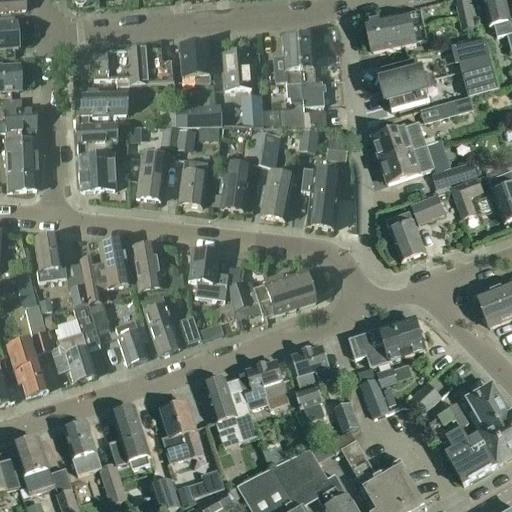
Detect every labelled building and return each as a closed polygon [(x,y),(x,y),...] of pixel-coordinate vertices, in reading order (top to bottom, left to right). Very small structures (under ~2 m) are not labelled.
[(0,0),(0,15),(25,13),(23,0),(0,0)] [(70,0),(71,7),(74,7),(77,10),(83,9),(86,6),(98,5),(97,0),(70,0)] [(453,3),(460,34),(473,32),(466,0),(453,3)] [(511,24),(510,25),(504,0),(481,0),(489,30),(494,29),(497,41),(507,38),(511,56),(511,55),(511,24)] [(366,26),(370,41),(424,30),(421,15),(409,18),(409,17),(366,26)] [(0,53),(18,52),(17,47),(19,45),(18,40),(16,39),(15,26),(0,27),(0,53)] [(427,44),(424,30),(370,41),(373,56),(415,47),(427,44)] [(312,40),(297,41),(302,111),(323,109),(321,87),(315,88),(314,74),(315,74),(312,40)] [(283,61),(273,61),(275,87),(285,87),(286,90),(287,102),(289,102),(290,114),(279,115),(280,134),(303,134),(303,132),(303,116),(302,111),(297,41),(282,42),(283,61)] [(485,43),(453,50),(456,66),(460,65),(470,101),(498,93),(485,43)] [(207,49),(179,51),(181,82),(195,81),(195,89),(210,88),(207,49)] [(129,90),(153,89),(173,88),(171,66),(162,67),(161,54),(145,55),(144,55),(126,56),(125,56),(115,57),(116,84),(128,83),(129,90)] [(248,56),(222,59),(225,95),(251,93),(248,56)] [(73,59),(73,63),(74,83),(93,82),(94,85),(116,84),(115,57),(105,58),(105,57),(73,59)] [(381,85),(384,96),(434,82),(433,76),(422,77),(421,74),(420,74),(417,64),(380,74),(383,84),(381,85)] [(0,95),(19,94),(19,84),(21,82),(20,75),(18,73),(18,70),(0,71),(0,69),(0,95)] [(436,88),(434,82),(384,96),(387,107),(389,106),(392,116),(429,106),(426,96),(427,96),(426,92),(436,88)] [(215,108),(213,89),(202,90),(204,109),(215,108)] [(125,96),(74,97),(75,121),(91,120),(91,123),(108,122),(107,120),(126,119),(125,96)] [(241,101),(242,121),(261,120),(260,100),(241,101)] [(474,115),(470,101),(420,114),(424,128),(474,115)] [(216,110),(175,114),(175,131),(218,132),(216,110)] [(0,136),(5,136),(20,136),(35,135),(33,113),(4,114),(4,126),(0,126),(0,136)] [(324,115),(303,116),(303,132),(326,131),(324,115)] [(404,131),(372,142),(380,165),(423,150),(427,149),(419,126),(415,127),(404,131)] [(77,150),(112,148),(116,148),(115,129),(76,132),(77,150)] [(161,143),(177,145),(178,134),(163,132),(161,143)] [(35,135),(20,136),(23,195),(37,194),(40,190),(37,145),(35,145),(35,135)] [(315,135),(303,135),(302,155),(315,156),(315,135)] [(20,136),(5,136),(6,146),(4,146),(7,196),(23,195),(20,136)] [(260,171),(265,139),(251,137),(246,168),(260,171)] [(279,141),(265,139),(260,171),(274,173),(279,141)] [(347,147),(331,146),(329,163),(345,165),(347,147)] [(112,148),(77,150),(79,193),(83,196),(115,195),(113,159),(112,159),(112,148)] [(423,150),(380,165),(388,188),(419,177),(431,173),(434,172),(427,149),(423,150)] [(165,162),(142,159),(140,171),(139,171),(135,202),(160,206),(164,174),(165,162)] [(207,168),(183,165),(182,177),(181,177),(177,208),(202,211),(206,180),(206,179),(207,168)] [(436,192),(476,179),(472,166),(432,179),(436,192)] [(250,173),(226,170),(224,181),(223,183),(221,182),(218,197),(221,197),(219,213),(244,217),(249,186),(248,186),(250,173)] [(511,175),(510,170),(486,178),(493,196),(492,197),(503,227),(511,224),(511,175)] [(292,182),(269,178),(266,190),(265,190),(265,191),(263,191),(260,204),(262,205),(259,221),(284,226),(290,194),(292,182)] [(306,230),(333,234),(337,199),(336,199),(338,182),(306,178),(303,196),(310,197),(306,230)] [(461,222),(476,217),(469,201),(482,196),(477,182),(450,192),(461,222)] [(409,210),(417,230),(444,219),(436,199),(409,210)] [(401,266),(426,257),(414,226),(413,226),(409,216),(386,225),(390,235),(389,236),(401,266)] [(57,241),(54,241),(34,244),(38,276),(39,276),(40,286),(49,285),(49,286),(66,283),(65,273),(66,273),(63,255),(59,256),(57,241)] [(122,246),(111,248),(98,250),(100,266),(96,267),(99,283),(100,283),(101,293),(129,289),(127,278),(122,246)] [(157,266),(154,249),(131,253),(136,285),(137,284),(138,294),(160,290),(159,281),(165,280),(162,265),(157,266)] [(219,258),(192,255),(188,285),(215,288),(219,258)] [(17,267),(19,278),(28,276),(26,265),(17,267)] [(235,315),(258,308),(310,291),(305,275),(283,282),(282,279),(267,284),(268,287),(264,289),(252,293),(250,286),(244,288),(228,293),(235,315)] [(172,295),(185,292),(181,279),(169,282),(172,295)] [(511,306),(511,285),(480,298),(479,303),(485,318),(511,306)] [(10,286),(0,287),(0,300),(13,298),(10,286)] [(25,312),(32,340),(45,337),(38,308),(37,309),(31,286),(17,289),(21,305),(25,304),(27,311),(25,312)] [(83,291),(70,294),(74,311),(86,308),(83,291)] [(310,291),(258,308),(262,323),(274,320),(316,306),(310,291)] [(141,307),(149,329),(158,360),(180,353),(169,323),(162,300),(141,307)] [(511,306),(485,318),(490,331),(511,322),(511,306)] [(73,312),(79,330),(79,333),(94,328),(88,309),(73,312)] [(250,323),(246,311),(235,315),(234,315),(237,327),(250,323)] [(187,348),(199,344),(193,320),(179,325),(187,348)] [(137,335),(133,321),(128,323),(129,327),(115,331),(118,341),(117,341),(127,370),(148,363),(138,334),(137,335)] [(354,360),(419,339),(415,324),(411,322),(379,332),(379,333),(367,337),(348,343),(354,360)] [(81,338),(79,333),(79,330),(62,335),(64,343),(56,345),(60,359),(54,360),(59,377),(69,375),(73,387),(95,380),(87,352),(86,352),(82,338),(81,338)] [(206,332),(199,335),(202,345),(209,343),(206,332)] [(45,337),(32,340),(36,358),(50,354),(46,337),(45,337)] [(419,339),(354,360),(355,364),(366,360),(370,372),(424,354),(419,339)] [(35,367),(32,357),(28,344),(10,350),(26,402),(49,395),(40,365),(35,367)] [(321,407),(316,390),(320,389),(319,386),(331,381),(328,372),(328,371),(321,351),(292,360),(303,395),(296,397),(301,413),(302,413),(306,426),(324,421),(320,407),(321,407)] [(246,375),(251,392),(243,394),(249,415),(268,410),(266,403),(286,397),(276,365),(246,375)] [(355,376),(360,388),(373,423),(388,417),(374,383),(370,371),(355,376)] [(0,409),(10,406),(2,377),(1,377),(0,374),(0,409)] [(393,374),(377,379),(380,391),(397,386),(393,374)] [(203,390),(212,417),(214,417),(217,426),(235,420),(232,411),(233,410),(224,382),(203,390)] [(427,386),(411,401),(401,410),(419,414),(423,418),(441,401),(427,386)] [(492,391),(483,396),(511,447),(511,419),(509,421),(499,404),(501,402),(497,395),(494,395),(492,391)] [(487,434),(477,439),(495,471),(511,461),(511,447),(483,396),(469,404),(487,434)] [(186,406),(161,414),(170,443),(182,438),(186,451),(191,449),(193,453),(198,452),(197,448),(197,447),(193,435),(195,434),(186,406)] [(332,412),(341,437),(358,431),(349,406),(332,412)] [(456,409),(442,417),(438,419),(440,422),(428,429),(439,448),(446,443),(452,454),(445,458),(462,487),(463,490),(492,473),(495,471),(477,439),(468,444),(462,434),(468,431),(456,409)] [(149,459),(134,412),(112,419),(120,446),(111,448),(118,468),(149,459)] [(257,441),(249,415),(235,420),(243,446),(257,441)] [(87,427),(63,434),(72,463),(75,473),(98,466),(95,456),(96,456),(87,427)] [(335,457),(355,445),(349,435),(329,447),(335,457)] [(13,450),(13,451),(30,499),(55,491),(39,442),(13,450)] [(418,511),(423,509),(424,511),(425,511),(399,466),(401,465),(400,462),(391,467),(395,474),(378,484),(355,446),(341,454),(370,503),(369,503),(374,511),(418,511)] [(337,511),(323,486),(327,483),(308,454),(293,461),(316,501),(317,503),(322,511),(337,511)] [(323,486),(337,511),(355,511),(348,499),(346,500),(339,487),(351,480),(338,458),(327,465),(335,479),(327,483),(323,486)] [(293,460),(259,477),(278,511),(304,511),(303,509),(316,501),(293,461),(293,460)] [(113,465),(98,470),(110,508),(126,503),(113,465)] [(223,493),(217,474),(206,477),(212,496),(223,493)] [(278,511),(259,477),(235,489),(249,511),(278,511)] [(155,511),(176,511),(180,511),(170,481),(147,489),(155,511)] [(77,511),(71,493),(55,498),(60,511),(77,511)] [(197,509),(198,511),(231,511),(234,510),(224,493),(197,509)]
